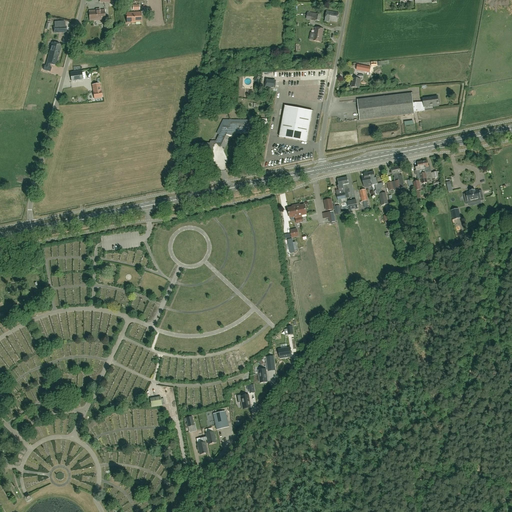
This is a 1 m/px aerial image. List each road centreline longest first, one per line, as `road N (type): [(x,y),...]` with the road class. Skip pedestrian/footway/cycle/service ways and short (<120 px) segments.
road 1 (primary): [(31,230),(511,129)]
road 2 (unknown): [(192,511),(346,328),(386,298),(421,285),(436,254)]
road 3 (unclassified): [(173,511),(340,310),(418,264)]
road 4 (unclassified): [(31,230),(31,197),(83,0)]
road 5 (unknown): [(321,148),(277,138),(279,105),(328,111)]
